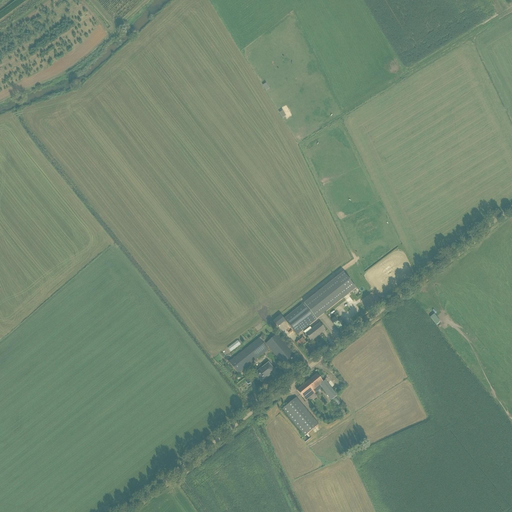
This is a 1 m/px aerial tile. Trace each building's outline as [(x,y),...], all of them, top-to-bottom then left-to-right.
[(336,279),(349,294),(357,287),(343,272),(336,279)] [(438,326),(442,323),(436,315),(432,319),(438,326)] [(339,329),(345,325),(339,318),(334,323),(339,329)] [(311,342),(325,331),(319,323),(304,334),(311,342)] [(264,338),(230,362),(239,375),(272,351),(282,364),(286,361),(289,359),(286,355),(287,354),(281,345),(282,344),(277,338),(268,344),(264,338)] [(303,349),(308,344),(304,339),(298,344),(303,349)] [(239,341),(230,349),(233,353),(242,345),(239,341)] [(262,384),(276,372),(268,363),(254,374),(262,384)] [(305,401),(325,384),(317,374),(297,391),(305,401)] [(321,426),(298,399),(284,411),(306,438),(321,426)] [(342,408),(337,410),(342,419),(346,417),(342,408)]
